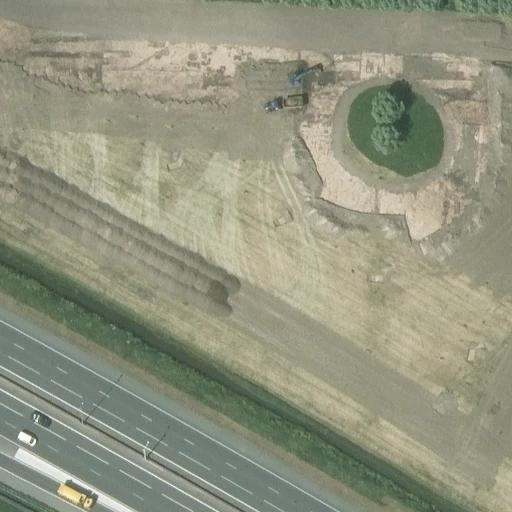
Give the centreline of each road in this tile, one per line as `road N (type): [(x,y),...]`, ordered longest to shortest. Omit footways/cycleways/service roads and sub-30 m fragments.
road 1 (motorway): [(287,511),(0,347)]
road 2 (motorway): [(0,417),(166,511)]
